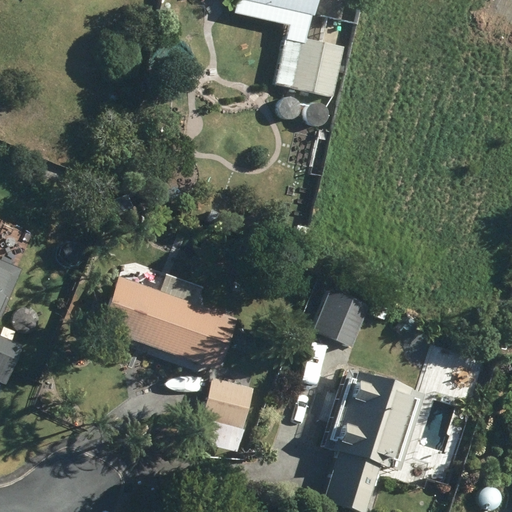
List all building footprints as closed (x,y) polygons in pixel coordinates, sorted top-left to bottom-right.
[(0,0),(0,3),(6,7),(10,0),(29,11),(34,0),(0,0)] [(239,0),(306,14),(309,0),(239,0)] [(281,35),(271,82),(328,95),(339,45),(297,35),(296,38),(281,35)] [(293,131),(287,161),(306,165),(312,135),(293,131)] [(97,242),(89,262),(102,267),(111,247),(97,242)] [(0,380),(15,344),(5,339),(9,329),(0,325),(0,299),(13,266),(0,260),(0,380)] [(229,316),(111,274),(93,326),(211,368),(229,316)] [(322,285),(306,331),(345,345),(362,300),(322,285)] [(317,446),(331,450),(316,499),(357,511),(358,511),(373,463),(394,470),(418,392),(341,368),(317,446)] [(205,376),(195,418),(237,428),(247,386),(205,376)]
